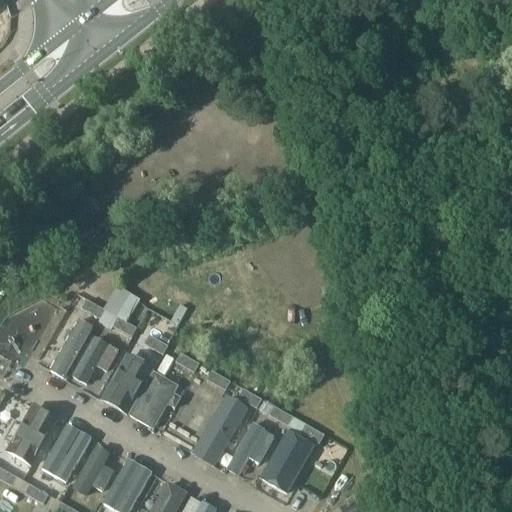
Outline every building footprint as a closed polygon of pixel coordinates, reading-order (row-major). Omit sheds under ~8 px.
[(65,382),(100,322),(81,311),(86,303),(66,291),(27,360),(65,382)] [(81,311),(100,322),(105,313),(86,303),(81,311)] [(100,322),(65,382),(97,400),(131,340),(112,329),(117,320),(105,313),(100,322)] [(112,329),(131,340),(136,331),(117,320),(112,329)] [(149,338),(136,331),(131,340),(97,400),(128,418),(162,358),(144,347),(149,338)] [(144,347),(162,358),(167,349),(149,338),(144,347)] [(180,356),(167,349),(162,358),(128,418),(160,436),(199,367),(199,366),(194,375),(175,365),(180,356)] [(180,356),(175,365),(194,375),(199,366),(180,356)] [(206,383),(211,374),(199,367),(160,436),(190,453),(225,393),(206,383)] [(225,393),(230,384),(211,374),(206,383),(225,393)] [(225,393),(190,453),(221,471),(256,411),(237,400),(243,392),(239,389),(234,398),(225,393)] [(237,400),(256,411),(261,402),(243,392),(237,400)] [(29,487),(63,427),(7,395),(0,406),(0,470),(16,480),(29,487)] [(261,402),(256,411),(221,471),(253,489),(287,429),(269,418),(274,410),(272,409),(268,417),(257,411),(262,403),(261,402)] [(287,429),(292,420),(274,409),(274,410),(269,418),(287,429)] [(63,427),(29,487),(48,498),(43,507),(51,511),(56,511),(60,505),(68,492),(95,445),(63,427)] [(300,436),(319,446),(324,437),(305,427),(300,436)] [(287,429),(253,489),(286,507),(320,447),(319,446),(300,436),(287,429)] [(97,511),(126,463),(95,445),(68,492),(86,503),(80,511),(97,511)] [(126,463),(97,511),(137,511),(156,480),(126,463)] [(16,480),(0,470),(0,482),(11,489),(16,480)] [(156,480),(137,511),(180,511),(189,498),(156,480)] [(29,487),(24,496),(43,507),(48,498),(29,487)] [(212,511),(189,498),(180,511),(212,511)]
